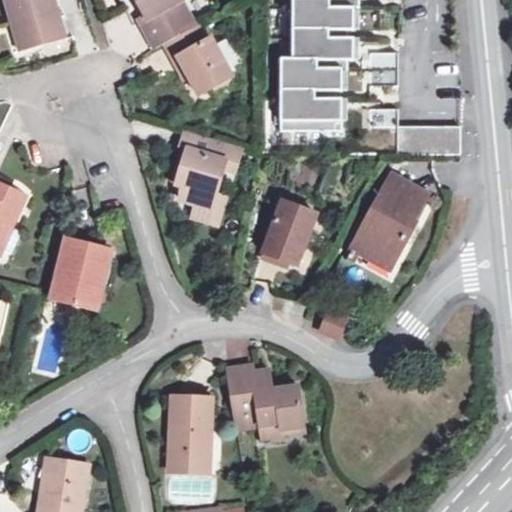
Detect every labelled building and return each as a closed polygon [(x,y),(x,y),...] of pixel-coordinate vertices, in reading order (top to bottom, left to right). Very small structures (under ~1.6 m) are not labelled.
[(6,0),(14,26),(23,24),(29,48),(64,38),(53,0),(6,0)] [(137,0),(136,0),(146,17),(139,21),(155,49),(164,44),(196,27),(180,0),(137,0)] [(283,60),(283,134),(345,134),(345,101),(340,101),(340,93),(345,93),(345,72),(351,72),(350,63),(357,62),(357,39),(350,39),(350,32),(357,32),(356,10),(362,10),(361,0),(294,0),(294,60),(283,60)] [(23,24),(14,26),(21,51),(29,48),(23,24)] [(164,44),(173,61),(178,58),(189,76),(199,95),(232,76),(209,37),(207,38),(198,25),(196,27),(164,44)] [(401,54),(372,55),(373,88),(401,88),(401,54)] [(178,58),(173,61),(183,80),(189,76),(178,58)] [(401,111),(373,111),(373,130),(400,129),(400,156),(464,156),(464,128),(401,128),(401,111)] [(185,133),(169,182),(187,188),(183,201),(212,210),(228,162),(220,160),(224,145),(185,133)] [(353,250),(391,271),(408,239),(405,237),(427,197),(392,178),(353,250)] [(0,241),(7,227),(12,230),(26,200),(0,186),(0,241)] [(264,255),(298,267),(317,215),(283,203),(264,255)] [(0,255),(12,230),(7,227),(0,241),(0,255)] [(107,288),(114,257),(99,253),(101,247),(98,246),(71,240),(56,295),(102,307),(107,288)] [(116,250),(101,247),(99,253),(114,257),(116,250)] [(122,259),(114,257),(107,288),(115,290),(122,259)] [(322,332),(341,339),(349,320),(331,313),(322,332)] [(278,425),(280,438),(305,434),(297,388),(271,392),(268,372),(253,374),(252,367),(229,370),(236,417),(258,414),(260,422),(261,428),(278,425)] [(210,440),(212,400),(172,398),(168,473),(205,475),(207,440),(210,440)] [(237,425),(260,422),(258,414),(236,417),(237,425)] [(278,425),(261,428),(263,441),(280,438),(278,425)] [(81,511),(89,468),(48,462),(40,511),(81,511)]
